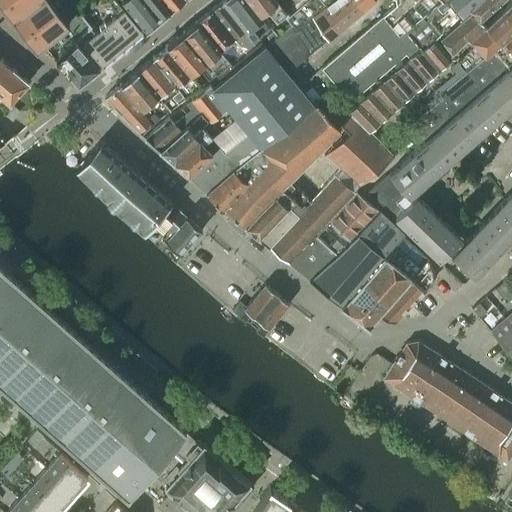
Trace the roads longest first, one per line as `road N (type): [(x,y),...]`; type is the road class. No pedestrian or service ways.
road 1 (residential): [(428,331),(356,334),(77,101)]
road 2 (residential): [(77,101),(204,0)]
